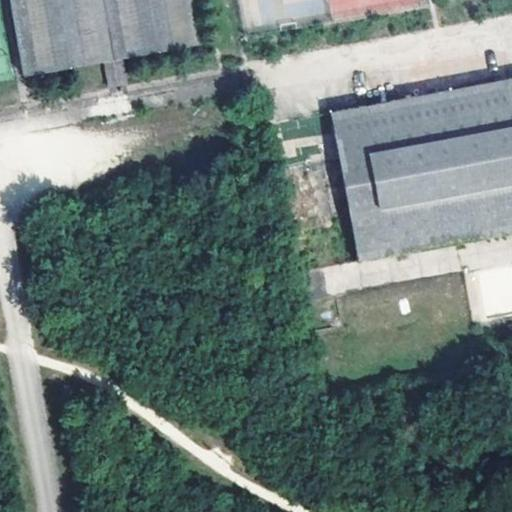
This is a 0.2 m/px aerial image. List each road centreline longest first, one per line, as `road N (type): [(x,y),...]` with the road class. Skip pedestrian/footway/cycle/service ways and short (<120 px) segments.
road 1 (unclassified): [(53,511),(0,242)]
road 2 (unclassified): [(240,78),(0,126)]
